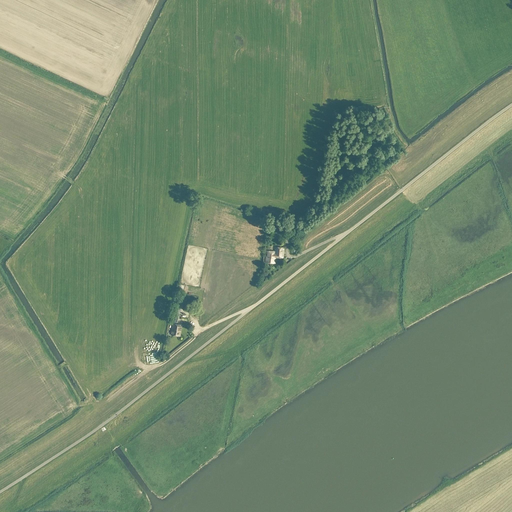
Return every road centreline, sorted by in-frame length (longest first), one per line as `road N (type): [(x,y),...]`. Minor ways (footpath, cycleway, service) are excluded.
road 1 (unclassified): [(0,491),(120,410),(511,105)]
road 2 (track): [(80,404),(103,401),(199,329)]
